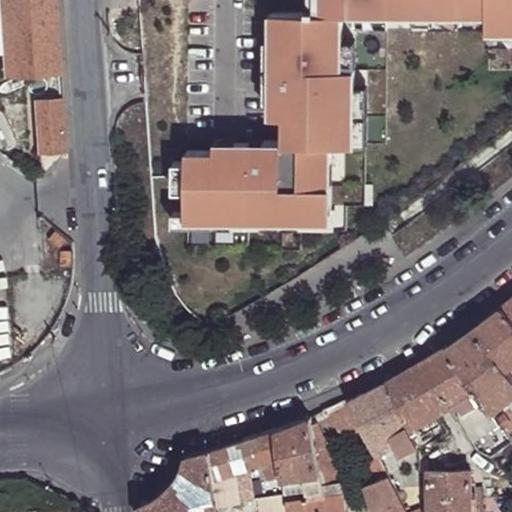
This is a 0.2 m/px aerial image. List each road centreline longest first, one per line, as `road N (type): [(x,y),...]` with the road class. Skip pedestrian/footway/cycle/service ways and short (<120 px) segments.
road 1 (secondary): [(112,425),(332,353),(450,286),(511,237)]
road 2 (residential): [(81,0),(112,425)]
